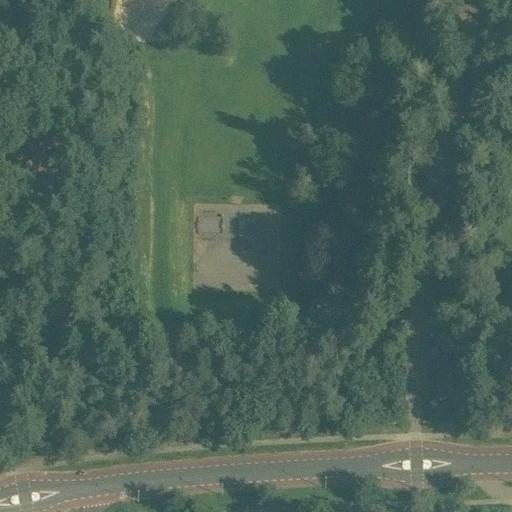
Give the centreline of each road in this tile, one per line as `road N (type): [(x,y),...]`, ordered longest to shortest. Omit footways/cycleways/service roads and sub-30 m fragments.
road 1 (track): [(413,464),(421,301),(474,0)]
road 2 (tertiary): [(83,487),(296,468),(511,464)]
